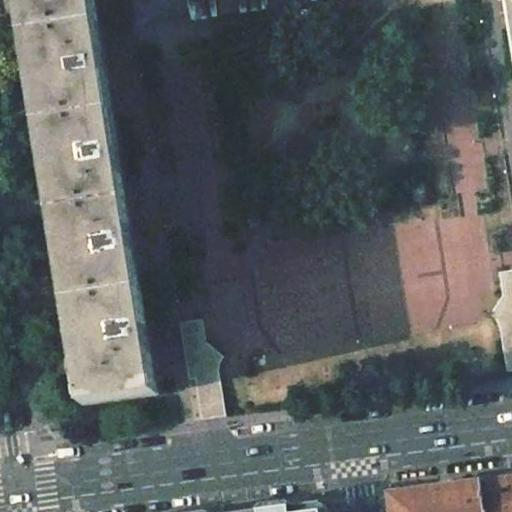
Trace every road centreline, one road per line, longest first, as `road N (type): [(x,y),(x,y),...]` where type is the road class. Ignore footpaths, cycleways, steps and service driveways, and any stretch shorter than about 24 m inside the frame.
road 1 (secondary): [(18,492),(355,449)]
road 2 (secondary): [(355,449),(511,428)]
